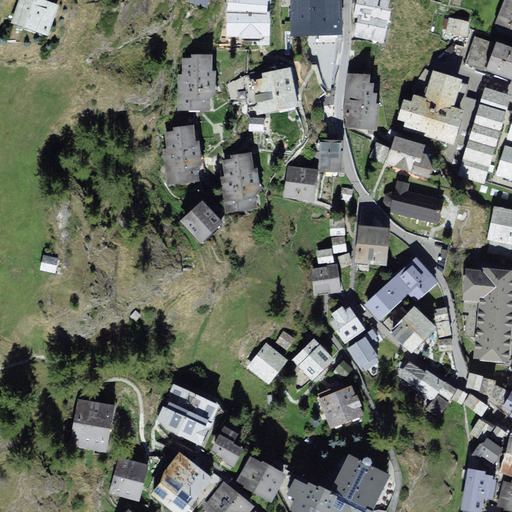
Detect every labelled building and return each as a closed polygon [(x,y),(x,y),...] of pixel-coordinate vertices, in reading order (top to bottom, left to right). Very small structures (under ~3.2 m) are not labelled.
[(58,2),(51,0),(19,0),(12,24),(47,35),(58,2)] [(241,39),(270,40),(271,0),(228,0),(228,36),(241,36),(241,39)] [(287,0),(288,34),(340,33),(339,0),(287,0)] [(360,0),(354,36),(378,40),(384,0),(360,0)] [(511,0),(502,0),(494,22),(511,29),(511,0)] [(449,17),(444,30),(461,37),(467,25),(449,17)] [(511,48),(466,34),(457,65),(511,82),(511,48)] [(181,55),(180,109),(212,110),(213,55),(181,55)] [(251,73),(263,117),(300,108),(289,64),(251,73)] [(400,127),(450,143),(462,107),(451,104),(458,78),(430,69),(423,94),(412,91),(409,100),(400,98),(396,118),(403,121),(400,127)] [(348,126),(377,127),(379,72),(351,71),(348,126)] [(481,87),(476,102),(502,110),(506,94),(481,87)] [(471,121),(496,128),(502,110),(476,102),(471,121)] [(471,121),(466,139),(491,146),(496,128),(471,121)] [(170,181),(201,175),(193,132),(162,137),(170,181)] [(395,133),(386,164),(430,177),(436,157),(421,152),(424,142),(395,133)] [(460,158),(485,165),(491,146),(466,139),(460,158)] [(321,141),(320,170),(339,171),(340,141),(321,141)] [(383,163),(389,146),(375,141),(369,158),(383,163)] [(511,147),(502,144),(494,172),(511,177),(511,147)] [(218,158),(226,209),(261,203),(252,152),(218,158)] [(485,165),(460,158),(455,175),(480,183),(485,165)] [(282,202),(313,207),(318,168),(287,164),(282,202)] [(382,203),(388,210),(438,221),(440,211),(442,212),(442,208),(441,208),(443,199),(408,191),(410,181),(395,177),(392,191),(384,195),(382,203)] [(353,190),(342,187),(339,198),(350,201),(353,190)] [(200,203),(180,224),(198,241),(217,221),(200,203)] [(511,204),(490,203),(486,240),(511,242),(511,204)] [(341,217),(327,218),(328,234),(342,233),(341,217)] [(387,219),(358,217),(355,256),(385,257),(387,219)] [(344,248),(342,233),(329,236),(333,252),(344,248)] [(330,261),(327,247),(315,249),(317,263),(330,261)] [(349,261),(344,248),(334,253),(339,265),(349,261)] [(51,257),(38,252),(34,266),(47,270),(51,257)] [(413,256),(364,299),(379,316),(406,291),(415,301),(436,282),(413,256)] [(470,358),(508,361),(511,316),(511,265),(463,261),(459,300),(475,302),(470,358)] [(339,290),(334,264),(308,269),(313,295),(339,290)] [(445,302),(433,305),(439,334),(451,331),(445,302)] [(410,304),(388,327),(409,347),(431,323),(410,304)] [(347,307),(330,321),(347,342),(364,327),(347,307)] [(138,316),(133,311),(127,318),(132,323),(138,316)] [(294,338),(283,330),(277,340),(288,348),(294,338)] [(452,335),(441,336),(441,343),(452,342),(452,335)] [(349,348),(359,366),(379,354),(368,336),(349,348)] [(426,336),(421,346),(428,350),(433,340),(426,336)] [(312,337),(292,357),(316,382),(336,361),(312,337)] [(265,343),(246,368),(266,383),(285,358),(265,343)] [(406,356),(395,371),(413,383),(423,368),(406,356)] [(352,369),(342,361),(334,370),(344,378),(352,369)] [(415,383),(436,395),(438,390),(444,381),(424,368),(415,383)] [(481,373),(467,371),(464,387),(478,389),(481,373)] [(481,376),(478,389),(491,392),(494,379),(481,376)] [(453,386),(444,381),(438,390),(449,396),(453,386)] [(353,382),(317,394),(328,427),(364,414),(353,382)] [(158,422),(198,442),(217,403),(177,383),(158,422)] [(497,384),(491,392),(501,398),(506,390),(497,384)] [(454,387),(449,396),(461,403),(466,394),(454,387)] [(470,393),(463,403),(481,417),(489,406),(470,393)] [(447,401),(437,395),(429,407),(438,413),(447,401)] [(68,444),(106,451),(115,407),(77,399),(68,444)] [(494,425),(480,416),(471,431),(484,440),(494,425)] [(225,425),(208,455),(229,468),(240,449),(232,445),(239,433),(225,425)] [(507,433),(496,426),(489,437),(500,443),(507,433)] [(511,430),(499,473),(511,476),(511,430)] [(503,449),(486,438),(483,443),(482,442),(480,444),(479,443),(471,455),(479,460),(482,456),(493,464),(503,449)] [(300,472),(287,498),(314,511),(375,511),(370,509),(388,474),(347,453),(330,487),(300,472)] [(153,488),(183,511),(186,511),(213,479),(180,454),(153,488)] [(250,455),(237,482),(271,503),(286,475),(263,461),(261,463),(250,455)] [(110,492),(139,500),(149,466),(120,457),(110,492)] [(485,468),(464,466),(459,506),(481,508),(485,468)] [(503,481),(496,506),(503,508),(502,509),(511,511),(511,479),(511,480),(511,483),(503,481)] [(201,509),(204,511),(227,511),(241,496),(223,482),(201,509)] [(496,506),(485,503),(482,511),(501,511),(502,509),(503,508),(496,506)]
